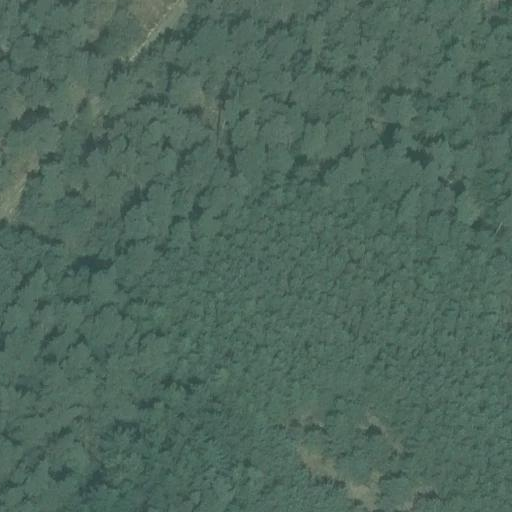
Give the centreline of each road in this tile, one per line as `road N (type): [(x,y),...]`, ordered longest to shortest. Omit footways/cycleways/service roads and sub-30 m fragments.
road 1 (track): [(0,217),(207,381),(287,511)]
road 2 (track): [(0,208),(177,0)]
